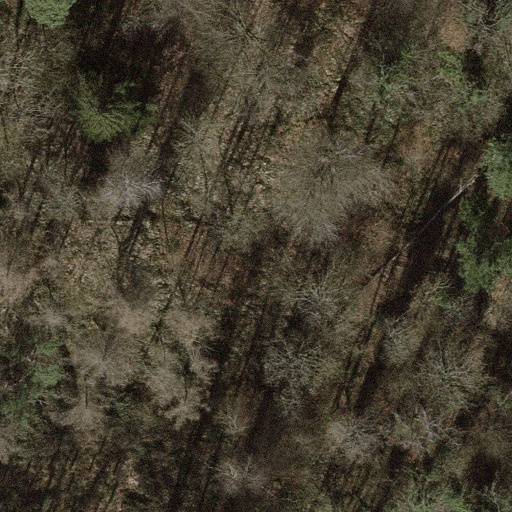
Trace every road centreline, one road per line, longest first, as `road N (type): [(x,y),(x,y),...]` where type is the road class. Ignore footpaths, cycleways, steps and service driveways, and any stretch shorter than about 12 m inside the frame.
road 1 (track): [(175,511),(285,229),(313,203),(376,202),(447,231)]
road 2 (track): [(443,0),(436,201),(472,303),(511,327)]
